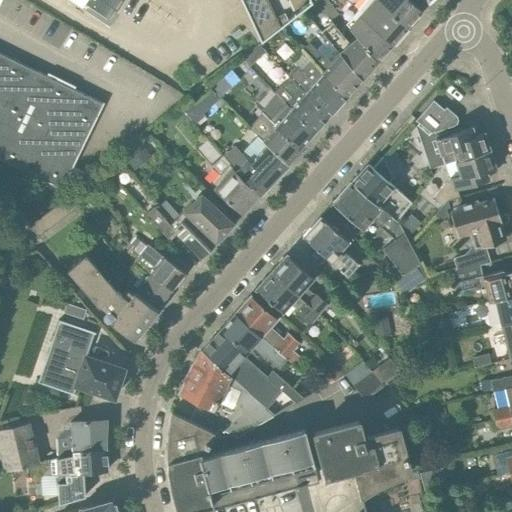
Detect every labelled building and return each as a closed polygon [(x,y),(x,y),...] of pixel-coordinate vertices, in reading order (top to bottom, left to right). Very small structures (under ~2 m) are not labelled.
[(68,0),(81,8),(84,5),(109,22),(123,0),(68,0)] [(261,42),(281,27),(276,17),(267,0),(240,0),(259,38),(261,42)] [(407,27),(375,0),(372,0),(360,15),(392,43),(407,27)] [(426,1),(426,0),(375,0),(407,27),(421,10),(419,8),(425,0),(426,1)] [(285,13),(276,17),(281,27),(288,21),(285,13)] [(392,43),(360,15),(349,27),(357,37),(378,60),(392,43)] [(378,60),(357,37),(350,43),(333,24),(323,32),(340,52),(362,78),(378,60)] [(362,78),(340,52),(331,62),(323,53),(320,54),(310,43),(303,50),(346,96),(362,78)] [(250,66),(265,51),(260,46),(243,58),(250,66)] [(346,96),(303,50),(292,61),(297,65),(287,75),(289,77),(330,115),(346,96)] [(0,156),(61,186),(102,103),(0,52),(0,156)] [(240,68),(245,75),(251,70),(245,63),(240,68)] [(330,115),(289,77),(275,92),(276,93),(315,131),(330,115)] [(229,89),(221,80),(211,89),(218,98),(229,89)] [(315,131),(276,93),(261,111),(263,112),(301,147),(315,131)] [(443,164),(455,160),(490,150),(484,132),(475,135),(472,127),(452,133),(451,130),(447,131),(446,128),(454,125),(457,123),(458,119),(456,115),(446,107),(444,109),(434,100),(416,120),(431,133),(433,132),(443,164)] [(172,112),(179,122),(187,116),(184,112),(180,107),(172,112)] [(301,147),(263,112),(249,127),(268,144),(288,162),(301,147)] [(212,164),(222,155),(207,139),(197,148),(212,164)] [(134,170),(151,157),(138,141),(121,153),(134,170)] [(288,162),(268,144),(251,162),(246,158),(244,155),(233,165),(261,193),(289,164),(288,162)] [(490,150),(455,160),(460,174),(451,177),(434,198),(443,205),(444,206),(445,205),(448,201),(460,197),(458,189),(489,179),(486,171),(495,168),(490,150)] [(261,193),(233,165),(231,164),(223,155),(212,165),(223,178),(214,189),(242,214),(261,193)] [(103,166),(110,176),(111,177),(124,168),(115,156),(103,166)] [(384,157),(374,168),(368,163),(352,182),(396,220),(412,202),(389,182),(393,177),(384,157)] [(87,178),(94,188),(110,176),(103,166),(87,178)] [(97,192),(94,188),(87,178),(72,189),(83,202),(97,192)] [(398,223),(396,220),(352,182),(340,194),(370,221),(373,218),(392,236),(394,240),(383,249),(395,265),(385,274),(393,283),(394,283),(418,264),(420,263),(404,233),(398,223)] [(184,213),(186,215),(215,243),(233,224),(202,194),(184,213)] [(65,199),(73,210),(79,206),(71,195),(65,199)] [(59,204),(68,215),(73,210),(65,199),(59,204)] [(505,239),(493,199),(478,203),(477,201),(457,207),(458,210),(453,212),(465,251),(505,239)] [(168,223),(178,214),(165,200),(156,209),(168,223)] [(62,219),(68,215),(59,204),(54,208),(62,219)] [(446,209),(445,205),(444,206),(443,205),(434,215),(439,219),(448,216),(446,209)] [(351,233),(329,207),(303,236),(347,276),(358,264),(339,246),(351,233)] [(62,219),(54,208),(48,212),(56,223),(62,219)] [(203,257),(215,243),(186,215),(173,228),(153,208),(147,214),(168,238),(175,231),(203,257)] [(56,223),(48,212),(42,217),(50,228),(56,223)] [(420,222),(410,214),(402,224),(411,232),(420,222)] [(45,232),(50,228),(42,217),(36,221),(45,232)] [(36,221),(31,225),(39,236),(45,232),(36,221)] [(139,260),(135,264),(172,292),(186,274),(164,256),(156,266),(142,255),(141,255),(148,246),(135,235),(129,243),(132,246),(128,251),(139,260)] [(159,309),(133,290),(128,299),(116,290),(85,254),(69,269),(87,290),(114,322),(137,339),(159,309)] [(272,271),(319,313),(328,304),(316,293),(313,293),(305,286),(313,277),(287,254),(285,257),(282,257),(279,260),(279,263),(272,271)] [(458,272),(480,266),(490,264),(487,254),(455,262),(458,272)] [(172,292),(135,264),(130,272),(136,277),(129,287),(133,290),(159,309),(172,292)] [(426,279),(418,264),(394,283),(405,295),(426,279)] [(488,301),(496,299),(511,295),(511,271),(503,274),(503,271),(483,276),(480,266),(458,272),(451,273),(456,296),(485,289),(488,301)] [(319,313),(272,271),(257,289),(282,311),(290,303),(298,309),(298,312),(311,323),(319,313)] [(235,313),(288,360),(293,363),(298,357),(292,351),(299,342),(289,333),(284,338),(270,325),(277,317),(251,294),(235,313)] [(511,295),(496,299),(502,324),(511,321),(511,295)] [(86,310),(66,304),(63,313),(83,319),(86,310)] [(220,329),(246,352),(254,344),(281,368),(287,361),(288,360),(235,313),(220,329)] [(452,333),(448,316),(437,319),(441,336),(452,333)] [(375,339),(392,336),(389,317),(372,320),(375,339)] [(95,333),(96,332),(59,319),(47,353),(57,357),(48,385),(74,394),(75,393),(74,392),(77,384),(114,397),(123,368),(86,355),(94,333),(95,333)] [(511,321),(502,324),(510,359),(511,358),(511,321)] [(203,349),(276,415),(305,399),(273,370),(268,376),(244,355),(246,352),(220,329),(203,349)] [(189,420),(214,432),(217,433),(219,429),(238,437),(276,415),(203,349),(192,363),(178,393),(198,402),(189,420)] [(475,367),(491,364),(489,355),(473,359),(475,367)] [(371,371),(383,385),(400,372),(389,358),(371,371)] [(384,386),(383,385),(371,371),(363,361),(344,375),(365,400),(384,386)] [(321,388),(344,375),(332,363),(313,381),(321,388)] [(511,375),(491,380),(493,390),(493,392),(505,389),(511,387),(511,375)] [(483,392),(493,390),(491,380),(491,379),(481,381),(483,392)] [(511,387),(505,389),(509,407),(492,411),(495,421),(511,416),(511,387)] [(208,444),(214,432),(189,420),(180,415),(179,418),(177,435),(176,453),(177,464),(179,482),(182,494),(186,511),(199,509),(200,511),(206,511),(319,482),(304,429),(211,454),(208,444)] [(511,416),(495,421),(497,430),(511,426),(511,416)] [(58,439),(60,460),(106,449),(107,420),(71,422),(73,438),(58,439)] [(0,447),(7,473),(40,464),(29,423),(0,430),(0,447)] [(347,434),(344,424),(314,432),(325,476),(355,468),(362,495),(384,482),(419,468),(408,426),(375,435),(379,450),(367,454),(360,428),(351,431),(352,433),(347,434)] [(60,460),(40,464),(40,475),(61,474),(63,503),(85,497),(83,472),(108,470),(106,449),(60,460)] [(427,471),(420,473),(425,494),(433,492),(427,471)] [(118,511),(114,499),(69,511),(118,511)]
